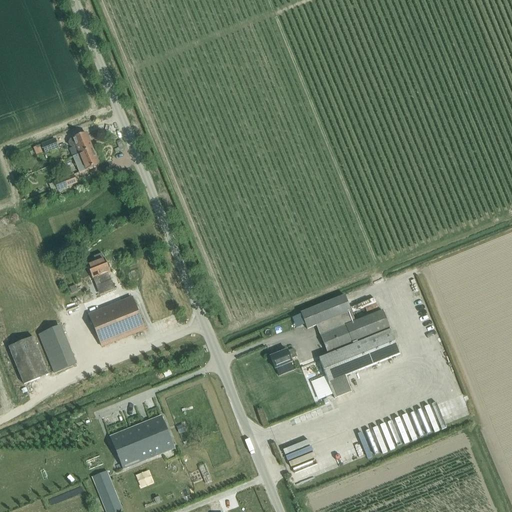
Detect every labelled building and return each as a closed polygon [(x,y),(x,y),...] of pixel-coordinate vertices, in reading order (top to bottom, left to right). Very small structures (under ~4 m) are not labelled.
[(79,155),(92,150),(86,134),(73,138),(73,139),(70,140),(68,144),(70,147),(73,148),(76,147),(79,155)] [(45,154),(59,149),(55,139),(41,145),(45,154)] [(38,145),(32,148),(35,156),(42,153),(38,145)] [(92,150),(79,155),(72,157),(79,173),(86,171),(98,166),(92,150)] [(58,189),(76,182),(74,175),(56,182),(58,189)] [(102,254),(93,257),(95,262),(87,265),(93,280),(98,278),(103,291),(108,289),(103,276),(110,273),(104,259),(102,254)] [(401,286),(396,288),(406,315),(412,313),(401,286)] [(351,393),(345,377),(400,355),(383,312),(355,323),(344,297),(300,314),(307,330),(316,326),(328,356),(318,360),(334,399),(351,393)] [(102,348),(144,331),(131,298),(88,316),(102,348)] [(53,374),(76,365),(61,326),(38,335),(53,374)] [(32,338),(8,348),(23,385),(48,375),(32,338)] [(287,351),(270,358),(275,370),(292,364),(291,361),(296,358),(293,351),(287,352),(287,351)] [(443,370),(451,394),(455,393),(447,369),(443,370)] [(332,410),(322,412),(325,429),(335,427),(332,410)] [(161,417),(110,438),(123,470),(174,449),(161,417)] [(33,461),(25,457),(44,511),(49,511),(49,509),(51,508),(53,505),(43,501),(42,498),(47,500),(50,499),(47,491),(49,486),(60,491),(66,489),(52,451),(49,452),(46,460),(41,461),(50,465),(39,469),(33,467),(32,464),(37,462),(38,459),(33,461)] [(302,462),(290,466),(292,473),(304,469),(302,462)] [(107,472),(92,478),(105,511),(117,511),(122,510),(107,472)]
